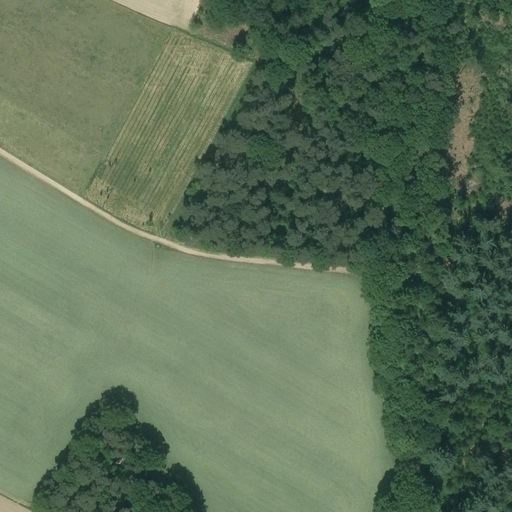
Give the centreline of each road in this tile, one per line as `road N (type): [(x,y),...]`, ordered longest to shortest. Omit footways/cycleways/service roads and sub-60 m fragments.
road 1 (track): [(381,0),(385,218),(373,282),(376,349),(408,511)]
road 2 (track): [(373,282),(367,274),(178,248),(116,223),(0,152)]
